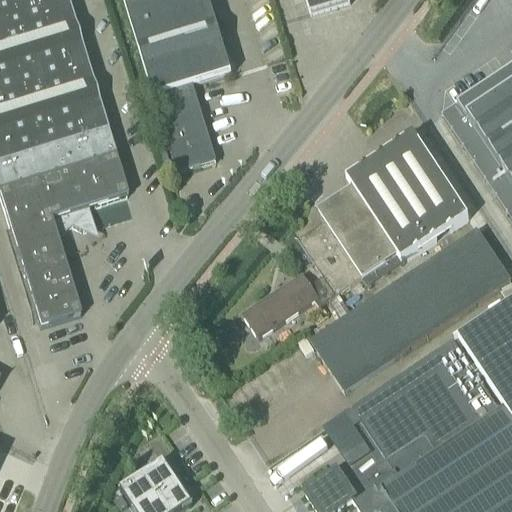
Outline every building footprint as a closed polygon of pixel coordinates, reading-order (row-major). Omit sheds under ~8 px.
[(0,50),(73,28),(63,0),(3,0),(0,1),(0,50)] [(231,76),(207,0),(122,0),(177,176),(216,164),(192,87),(231,76)] [(304,0),(310,18),(349,6),(347,0),(304,0)] [(0,98),(86,72),(73,28),(0,50),(0,98)] [(511,69),(441,117),(511,224),(511,69)] [(0,147),(100,117),(86,72),(0,98),(0,147)] [(0,196),(114,161),(100,117),(0,147),(0,196)] [(322,280),(334,299),(362,281),(367,288),(401,266),(467,221),(418,146),(413,138),(404,144),(345,182),(352,192),(318,215),(325,225),(298,243),(322,280)] [(0,206),(11,242),(89,217),(87,211),(126,200),(114,161),(0,196),(0,206)] [(25,286),(64,274),(54,242),(71,229),(91,230),(93,230),(89,217),(11,242),(25,286)] [(343,395),(387,365),(480,304),(509,284),(476,235),(309,346),(343,395)] [(64,274),(25,286),(38,331),(78,319),(64,274)] [(334,299),(322,280),(309,289),(301,278),(241,318),(258,343),(314,305),(318,310),(334,299)] [(511,310),(454,349),(511,435),(511,310)] [(352,503),(352,504),(357,511),(511,511),(511,436),(454,349),(453,347),(345,419),(370,457),(351,470),(337,478),(345,490),(344,491),(352,503)] [(119,493),(131,511),(132,511),(183,511),(191,507),(162,464),(119,493)]
